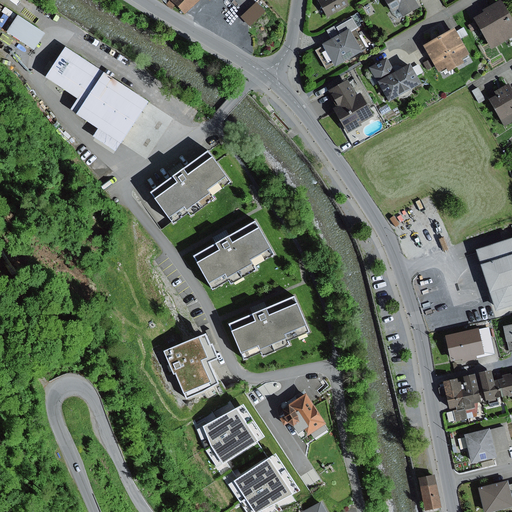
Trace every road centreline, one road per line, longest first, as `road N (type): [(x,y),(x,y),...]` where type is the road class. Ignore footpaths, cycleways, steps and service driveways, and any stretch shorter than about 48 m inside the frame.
road 1 (residential): [(361,511),(335,372),(317,365),(258,378),(242,373),(211,311),(132,198),(132,180),(219,117)]
road 2 (residential): [(455,511),(419,335),(387,239),(314,127),(266,74)]
road 3 (tertiary): [(147,511),(96,403),(70,384),(55,393),(54,413),(93,511)]
road 4 (residential): [(266,74),(139,0)]
